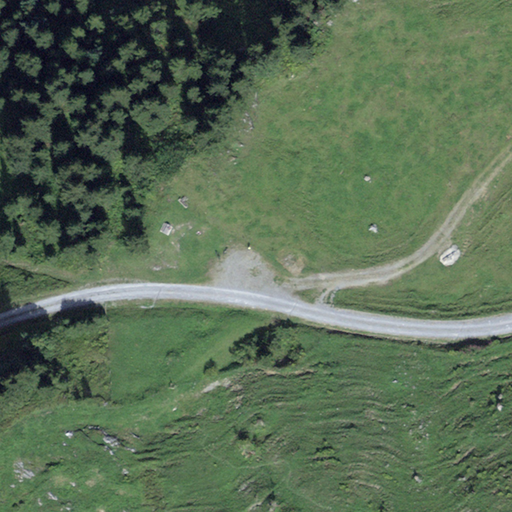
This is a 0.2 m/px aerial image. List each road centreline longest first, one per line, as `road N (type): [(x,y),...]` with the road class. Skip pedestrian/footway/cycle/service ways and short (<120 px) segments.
road 1 (track): [(511,308),(455,325),(292,304)]
road 2 (track): [(292,304),(101,280)]
